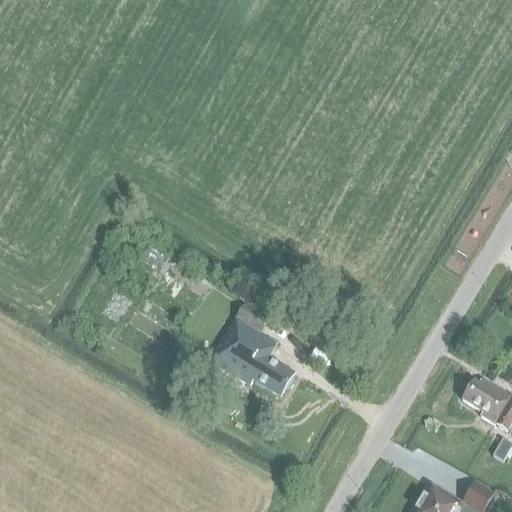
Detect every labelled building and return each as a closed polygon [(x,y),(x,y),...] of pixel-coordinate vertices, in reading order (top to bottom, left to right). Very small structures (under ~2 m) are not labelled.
[(117,245),(107,259),(119,267),(129,253),(117,245)] [(114,281),(104,274),(79,312),(125,342),(124,328),(126,324),(125,313),(105,314),(92,306),(96,299),(90,295),(106,294),(105,282),(114,281)] [(244,309),(208,364),(249,389),(252,385),(279,401),(294,378),(267,362),(276,347),(260,337),(268,323),(244,309)] [(283,324),(291,329),(296,322),(288,316),(283,324)] [(511,401),(510,400),(510,399),(481,382),(479,386),(474,383),(461,403),(483,416),(481,419),(494,427),(495,427),(506,434),(511,424),(511,401)] [(511,447),(502,442),(492,459),(502,465),(511,448),(511,447)] [(474,486),(461,508),(431,489),(416,511),(484,511),(493,497),(474,486)]
